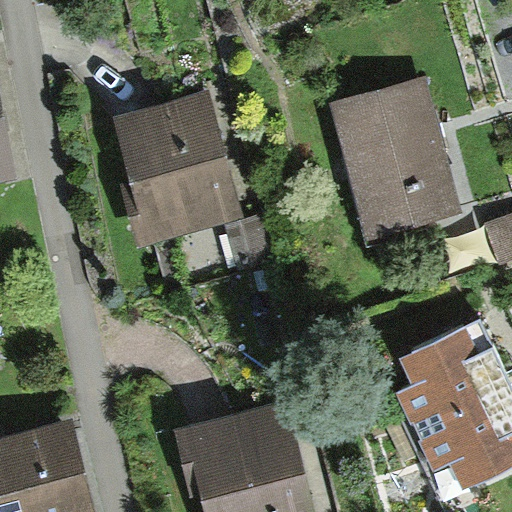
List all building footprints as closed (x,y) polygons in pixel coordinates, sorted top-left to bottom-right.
[(368,221),(452,195),(412,70),(328,96),(368,221)] [(147,228),(226,200),(189,95),(125,117),(145,174),(130,179),(147,228)] [(494,253),(511,245),(511,204),(480,216),(494,253)] [(263,212),(233,218),(242,257),(272,250),(263,212)] [(456,446),(472,477),(511,456),(511,384),(470,304),(410,336),(425,365),(388,384),(428,460),(456,446)] [(216,511),(292,511),(269,407),(185,425),(194,469),(206,466),(216,511)] [(83,511),(59,420),(0,434),(0,511),(83,511)]
